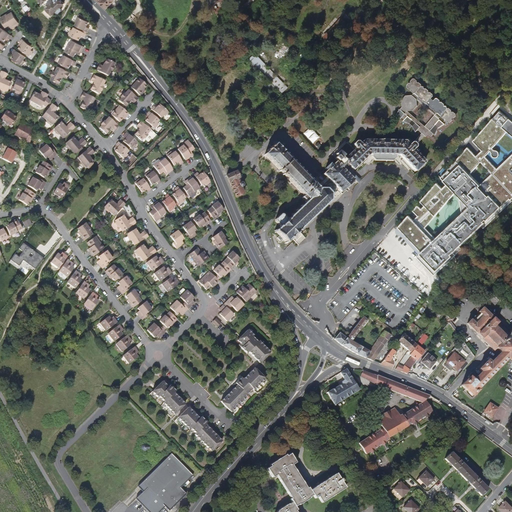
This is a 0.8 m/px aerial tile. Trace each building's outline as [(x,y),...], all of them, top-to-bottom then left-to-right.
[(60,8),(64,4),(60,0),(58,0),(47,0),(43,4),(46,8),(45,9),(52,16),(55,13),(56,14),(58,15),(61,12),(61,10),(60,8)] [(98,0),(107,8),(115,0),(98,0)] [(20,22),(13,10),(9,13),(8,12),(1,16),(6,25),(10,23),(12,22),(14,26),(20,22)] [(88,26),(90,22),(79,15),(76,21),(78,22),(76,25),(88,31),(90,27),(88,26)] [(335,33),(345,21),(340,16),(330,28),(335,33)] [(9,37),(12,34),(1,26),(0,27),(0,37),(4,40),(7,36),(9,37)] [(85,37),(87,33),(75,27),(74,30),(72,29),(69,34),(80,40),(83,35),(85,37)] [(328,41),(335,33),(330,28),(323,36),(328,41)] [(31,49),(33,46),(23,38),(20,41),(22,43),(19,47),(29,55),(33,50),(31,49)] [(89,48),(77,42),(74,47),(73,46),(69,53),(78,58),(81,55),(82,52),(86,54),(89,48)] [(24,59),(26,56),(15,48),(13,52),(15,53),(12,58),(22,65),(25,60),(24,59)] [(77,61),(65,55),(64,58),(62,57),(59,62),(70,68),(72,64),(75,65),(77,61)] [(113,69),(114,66),(114,65),(115,62),(107,58),(104,65),(100,64),(97,69),(108,76),(111,70),(113,69)] [(257,66),(250,59),(246,62),(258,75),(257,76),(266,86),(267,85),(278,97),(282,93),(279,91),(277,89),(257,66)] [(274,74),(263,61),(257,66),(269,79),(274,74)] [(68,78),(71,72),(60,66),(57,71),(55,71),(54,75),(54,76),(53,79),(61,84),(64,76),(68,78)] [(8,90),(12,81),(5,78),(8,72),(2,69),(0,73),(0,86),(1,87),(1,88),(5,90),(7,89),(8,90)] [(103,85),(106,80),(94,74),(91,80),(95,82),(91,89),(99,93),(100,91),(102,90),(104,87),(103,85)] [(20,94),(25,82),(20,80),(22,77),(18,76),(13,88),(16,90),(15,91),(20,94)] [(285,86),(276,76),(271,82),(277,89),(279,91),(285,86)] [(353,178),(351,176),(355,171),(353,169),(366,157),(371,162),(375,158),(376,159),(394,159),(395,158),(398,161),(404,156),(417,169),(425,162),(416,153),(419,150),(415,146),(415,145),(424,138),(425,138),(428,136),(431,138),(433,136),(435,138),(439,131),(445,128),(444,127),(445,124),(453,121),(451,114),(445,114),(444,113),(446,111),(446,108),(443,108),(442,110),(440,108),(441,103),(434,103),(430,98),(431,92),(424,91),(424,90),(425,89),(425,86),(422,86),(421,88),(419,86),(420,81),(413,77),(409,84),(412,88),(416,88),(415,91),(418,94),(416,96),(409,96),(405,100),(405,107),(399,112),(402,118),(404,116),(406,119),(404,121),(412,124),(414,126),(415,132),(417,131),(421,134),(412,142),(411,142),(407,138),(405,139),(364,139),(361,143),(359,141),(357,141),(355,143),(355,145),(357,147),(347,156),(340,149),(336,153),(337,154),(335,156),(339,160),(341,162),(339,164),(337,161),(324,173),(326,174),(317,183),(276,142),(273,145),(272,144),(270,146),(270,147),(270,148),(269,147),(267,150),(265,153),(280,168),(280,169),(280,170),(281,169),(284,172),(283,172),(284,173),(285,173),(305,193),(303,195),(306,199),(307,200),(303,204),(302,203),(301,204),(302,205),(298,209),(297,208),(296,209),(297,209),(293,213),(292,212),(291,213),(292,214),(288,218),(287,217),(287,218),(282,213),(280,213),(275,218),(275,220),(280,225),(279,225),(280,226),(276,230),(275,229),(274,230),(275,231),(274,231),(275,233),(276,232),(279,235),(277,237),(280,240),(282,238),(285,242),(285,243),(286,243),(287,243),(288,242),(287,241),(291,238),(292,238),(295,241),(302,233),(300,231),(300,230),(299,229),(303,226),(304,226),(305,226),(304,225),(308,221),(309,222),(310,221),(309,220),(313,216),(314,217),(314,216),(314,215),(318,212),(319,212),(318,211),(322,207),(323,208),(324,207),(323,206),(327,203),(327,204),(328,203),(327,202),(331,198),(332,199),(333,198),(332,197),(331,191),(337,186),(341,189),(353,178)] [(144,89),(143,89),(147,85),(139,78),(131,87),(140,96),(143,93),(142,92),(144,89)] [(134,103),(138,98),(129,89),(125,94),(123,94),(121,96),(121,98),(119,100),(126,106),(131,100),(134,103)] [(41,94),(35,91),(30,99),(41,106),(43,104),(46,106),(51,100),(47,97),(48,94),(43,91),(41,94)] [(93,103),(95,98),(84,92),(81,98),(84,100),(80,107),(88,111),(90,108),(91,108),(93,104),(93,103)] [(53,112),(57,107),(53,103),(42,116),(47,120),(47,121),(50,124),(52,123),(53,124),(59,117),(53,112)] [(169,112),(160,104),(156,108),(154,106),(151,109),(162,118),(164,115),(166,117),(169,112)] [(476,155),(468,146),(398,226),(437,269),(511,196),(511,153),(496,168),(485,155),(490,150),(492,152),(492,155),(494,156),(497,156),(499,155),(499,151),(497,149),(494,149),(492,147),(506,132),(511,136),(511,116),(497,104),(488,116),(492,119),(473,141),(482,150),(476,155)] [(126,116),(129,113),(120,105),(112,114),(119,121),(123,117),(124,118),(126,116)] [(12,126),(17,117),(6,110),(0,119),(6,123),(6,124),(9,125),(10,125),(12,126)] [(157,123),(160,120),(149,111),(146,115),(149,117),(145,121),(155,129),(159,124),(157,123)] [(114,130),(119,125),(109,117),(105,121),(103,121),(101,124),(101,125),(99,128),(106,134),(111,128),(114,130)] [(63,138),(75,127),(71,122),(66,126),(61,121),(54,128),(55,129),(55,130),(57,133),(59,133),(63,138)] [(147,134),(151,129),(141,121),(137,126),(140,129),(134,135),(141,141),(144,138),(146,138),(147,136),(147,134)] [(30,145),(32,127),(29,127),(21,122),(15,133),(26,140),(24,142),(30,145)] [(304,133),(314,142),(320,136),(310,126),(304,133)] [(137,141),(127,132),(124,135),(126,137),(123,141),(133,150),(137,145),(135,144),(137,141)] [(74,153),(87,143),(83,137),(77,142),(73,136),(66,143),(66,144),(66,145),(69,148),(70,148),(74,153)] [(189,153),(191,152),(195,149),(188,140),(182,145),(182,146),(178,149),(186,161),(192,156),(189,153)] [(126,153),(129,150),(119,141),(116,145),(118,147),(115,151),(125,159),(128,155),(126,153)] [(57,153),(53,148),(51,150),(47,144),(39,150),(45,158),(48,156),(50,155),(52,157),(57,153)] [(94,162),(90,156),(94,152),(90,147),(78,157),(82,162),(82,164),(84,167),(85,166),(86,168),(87,167),(94,162)] [(184,162),(176,151),(173,153),(172,151),(167,155),(174,165),(179,162),(180,164),(184,162)] [(173,169),(165,159),(161,162),(160,160),(153,166),(160,174),(163,171),(165,170),(168,173),(173,169)] [(49,172),(53,166),(44,161),(41,165),(40,165),(36,172),(44,177),(46,173),(48,171),(49,172)] [(161,181),(154,171),(151,173),(149,172),(145,175),(152,185),(156,182),(158,185),(161,182),(161,181)] [(211,182),(203,171),(199,174),(197,172),(194,174),(201,185),(205,183),(206,185),(211,182)] [(244,186),(245,185),(244,183),(241,183),(236,172),(226,176),(235,197),(243,194),(241,187),(242,187),(244,186)] [(195,191),(199,188),(191,176),(186,180),(188,184),(186,185),(182,188),(189,197),(196,192),(195,191)] [(42,188),(46,182),(40,178),(39,180),(33,177),(28,185),(37,191),(38,188),(39,186),(42,188)] [(151,189),(143,179),(140,181),(139,179),(134,182),(141,193),(146,190),(147,192),(151,189)] [(64,194),(68,189),(59,183),(53,193),(62,198),(64,194)] [(185,197),(177,186),(174,189),(176,191),(171,195),(179,205),(184,201),(182,199),(185,197)] [(32,200),(36,193),(27,188),(23,193),(23,192),(18,199),(26,204),(27,204),(29,201),(30,199),(32,200)] [(172,207),(175,205),(167,194),(164,196),(165,199),(161,202),(169,212),(174,209),(172,207)] [(114,216),(125,204),(121,199),(116,204),(111,200),(104,207),(105,208),(105,209),(108,212),(110,211),(114,216)] [(165,212),(157,201),(151,205),(154,208),(152,210),(148,212),(155,221),(162,217),(161,216),(165,212)] [(220,212),(223,209),(217,202),(211,207),(207,210),(213,219),(219,215),(218,214),(220,212)] [(210,221),(204,212),(200,216),(199,215),(193,219),(199,227),(202,225),(204,224),(205,225),(210,221)] [(136,222),(133,217),(127,220),(123,214),(115,219),(116,221),(115,222),(117,225),(118,226),(122,231),(136,222)] [(23,227),(18,218),(12,221),(12,223),(10,224),(6,226),(11,234),(18,230),(18,229),(23,227)] [(193,231),(196,230),(190,221),(182,227),(186,233),(184,234),(188,240),(193,236),(191,233),(193,231)] [(92,234),(89,230),(90,229),(85,222),(77,228),(79,232),(81,234),(79,235),(83,240),(92,234)] [(9,236),(4,228),(0,230),(0,229),(0,239),(1,239),(2,240),(9,236)] [(148,236),(144,230),(138,234),(135,228),(127,233),(127,234),(127,236),(129,239),(131,239),(134,245),(148,236)] [(42,255),(54,241),(49,237),(54,231),(53,230),(48,236),(45,234),(33,248),(42,255)] [(181,240),(183,239),(177,230),(169,236),(174,241),(171,243),(176,249),(181,245),(179,242),(181,240)] [(227,243),(224,238),(225,238),(220,231),(212,237),(215,241),(216,243),(215,244),(219,249),(227,243)] [(104,248),(95,236),(87,242),(90,247),(92,249),(89,251),(93,256),(104,248)] [(35,268),(44,257),(23,242),(9,261),(19,269),(25,261),(35,268)] [(142,261),(156,251),(152,246),(146,250),(142,244),(134,250),(135,251),(135,252),(137,256),(139,256),(142,261)] [(208,259),(204,253),(202,255),(200,253),(197,248),(188,254),(197,267),(208,259)] [(59,268),(65,259),(63,258),(65,255),(59,250),(50,262),(59,268)] [(106,263),(111,258),(106,251),(97,257),(99,259),(100,261),(97,263),(102,269),(107,265),(106,263)] [(235,263),(236,262),(239,259),(236,255),(233,252),(227,257),(228,258),(223,262),(231,270),(236,265),(235,263)] [(156,258),(155,256),(146,262),(152,271),(160,264),(156,258)] [(226,275),(231,270),(223,262),(219,266),(219,265),(213,271),(220,278),(223,275),(224,273),(226,275)] [(66,278),(73,269),(70,267),(65,263),(58,272),(66,278)] [(122,275),(117,268),(116,269),(112,265),(104,271),(109,277),(110,276),(111,278),(114,281),(122,275)] [(168,275),(164,269),(162,267),(154,273),(159,281),(168,275)] [(219,281),(209,272),(198,282),(206,290),(210,285),(212,284),(214,286),(219,281)] [(74,288),(81,279),(78,277),(73,273),(66,282),(74,288)] [(131,284),(125,276),(117,282),(119,285),(120,287),(118,289),(122,294),(127,290),(126,288),(131,284)] [(463,284),(468,279),(465,276),(460,281),(463,284)] [(172,280),(170,278),(161,284),(167,292),(176,286),(172,280)] [(503,292),(494,283),(489,289),(500,300),(504,296),(502,293),(503,292)] [(83,299),(89,290),(87,288),(81,284),(75,293),(83,299)] [(245,302),(256,291),(248,284),(244,288),(242,290),(240,288),(236,292),(238,294),(240,297),(245,302)] [(140,301),(137,297),(138,296),(133,290),(125,296),(128,299),(129,301),(128,302),(132,308),(140,301)] [(190,301),(192,300),(194,297),(186,290),(180,297),(184,302),(183,304),(187,308),(192,304),(190,301)] [(91,309),(98,301),(95,299),(90,295),(83,303),(91,309)] [(243,304),(238,299),(236,297),(233,299),(232,300),(230,298),(225,303),(229,308),(231,306),(236,311),(243,304)] [(187,308),(183,304),(181,305),(176,300),(169,307),(174,312),(177,315),(179,313),(180,311),(183,313),(187,308)] [(151,309),(145,302),(136,308),(138,311),(140,312),(137,314),(141,320),(147,316),(145,314),(151,309)] [(233,314),(228,310),(229,308),(225,303),(220,307),(223,310),(221,312),(219,314),(226,321),(233,314)] [(511,331),(510,334),(483,308),(479,312),(481,313),(472,322),(470,320),(467,323),(494,350),(497,348),(501,352),(491,363),(486,358),(477,367),(482,372),(478,376),(472,371),(469,375),(469,376),(461,385),(472,396),(478,389),(477,389),(507,358),(508,359),(509,358),(511,360),(511,359),(511,331)] [(171,324),(176,319),(174,317),(172,315),(171,314),(169,312),(165,316),(164,315),(158,321),(163,325),(165,328),(168,325),(170,323),(171,324)] [(105,331),(114,324),(110,318),(108,316),(99,323),(105,331)] [(352,341),(353,339),(367,320),(363,316),(346,338),(341,345),(356,354),(373,361),(391,335),(384,331),(370,351),(359,346),(352,341)] [(220,325),(214,319),(212,322),(217,327),(220,325)] [(161,327),(160,326),(158,328),(153,323),(146,330),(154,338),(156,336),(157,334),(160,336),(165,331),(163,330),(161,327)] [(113,341),(122,334),(120,332),(121,331),(120,329),(121,328),(119,325),(107,333),(113,341)] [(270,352),(258,341),(257,342),(252,337),(253,335),(247,330),(236,340),(240,343),(238,345),(246,353),(248,352),(259,363),(270,352)] [(341,345),(346,338),(338,332),(334,338),(341,345)] [(424,350),(403,333),(401,336),(398,341),(412,353),(411,355),(413,357),(405,367),(399,365),(395,370),(407,374),(408,373),(424,350)] [(428,336),(423,333),(418,341),(422,344),(428,336)] [(121,352),(130,345),(128,343),(129,342),(128,339),(129,338),(127,335),(115,344),(121,352)] [(392,360),(397,354),(395,353),(396,351),(394,350),(396,348),(396,349),(398,346),(396,344),(386,357),(381,364),(393,369),(392,360)] [(459,352),(467,362),(474,356),(471,351),(470,352),(466,346),(459,352)] [(137,357),(135,354),(137,354),(135,351),(137,350),(134,347),(122,355),(129,363),(137,357)] [(457,372),(464,362),(453,353),(446,363),(457,372)] [(430,369),(437,361),(428,354),(421,362),(430,369)] [(381,364),(386,357),(384,355),(378,363),(381,364)] [(246,394),(252,389),(253,390),(264,379),(254,368),(242,379),(241,377),(233,385),(234,387),(220,401),(230,412),(248,395),(246,394)] [(335,404),(359,389),(347,369),(341,372),(345,379),(344,380),(343,381),(343,382),(343,383),(328,392),(335,404)] [(376,384),(377,376),(363,370),(361,376),(376,384)] [(422,403),(426,400),(430,397),(377,376),(376,384),(387,389),(402,395),(422,403)] [(184,404),(173,393),(175,391),(167,383),(165,385),(162,381),(151,392),(157,398),(158,397),(164,402),(162,403),(174,414),(184,404)] [(426,400),(422,403),(402,415),(408,425),(410,423),(411,424),(413,424),(414,425),(418,423),(417,421),(424,417),(425,418),(428,417),(429,416),(428,414),(432,412),(426,400)] [(492,418),(498,409),(490,404),(484,412),(492,418)] [(209,425),(201,417),(199,418),(188,407),(177,418),(189,429),(190,428),(195,433),(194,435),(211,452),(221,441),(207,427),(209,425)] [(398,413),(394,408),(388,411),(392,417),(398,413)] [(408,425),(402,415),(401,414),(399,416),(398,413),(392,417),(388,411),(387,410),(382,413),(383,414),(383,415),(377,419),(380,423),(382,428),(389,438),(408,426),(408,425)] [(332,443),(320,427),(314,431),(326,447),(332,443)] [(387,443),(386,441),(389,439),(389,438),(382,428),(359,443),(366,454),(370,452),(371,453),(374,451),(373,449),(381,444),(382,446),(387,443)] [(181,487),(194,474),(172,452),(142,482),(170,510),(179,501),(187,493),(181,487)] [(488,490),(452,452),(445,459),(481,496),(488,490)] [(305,488),(291,465),(294,463),(289,454),(285,456),(284,454),(269,464),(270,465),(267,467),(272,476),(276,474),(291,498),(290,498),(292,501),(274,511),(295,511),(295,510),(296,509),(294,506),(312,494),(314,498),(317,496),(320,501),(352,482),(346,473),(339,477),(337,473),(309,490),(308,487),(305,488)] [(427,487),(434,480),(426,471),(419,478),(427,487)] [(409,489),(401,481),(394,488),(402,497),(409,489)] [(394,488),(391,490),(399,499),(402,497),(394,488)] [(415,511),(419,508),(411,500),(404,507),(408,511),(415,511)] [(511,511),(511,506),(507,501),(500,508),(503,511),(511,511)]
